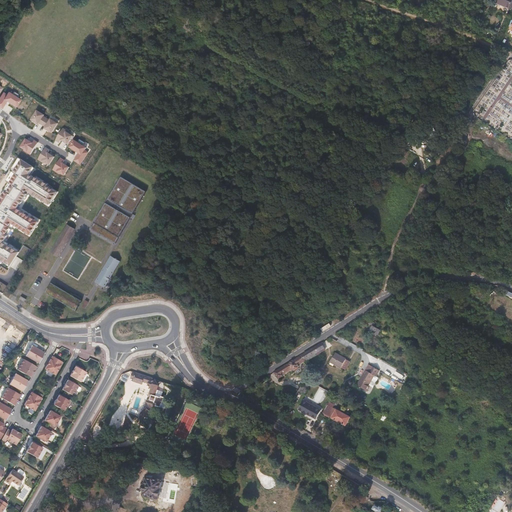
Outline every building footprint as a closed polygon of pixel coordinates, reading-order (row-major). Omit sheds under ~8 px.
[(0,98),(0,107),(2,109),(7,101),(16,107),(20,101),(17,98),(19,94),(14,91),(12,94),(9,92),(7,95),(3,93),(0,98)] [(42,125),(47,118),(44,116),(45,115),(38,110),(31,119),(38,124),(39,123),(42,125)] [(45,128),(52,133),(58,124),(51,119),(50,120),(47,118),(42,125),(46,127),(45,128)] [(430,124),(425,130),(434,138),(442,128),(437,123),(434,126),(431,124),(430,125),(430,124)] [(63,128),(56,140),(60,142),(62,140),(68,144),(73,136),(70,134),(71,132),(63,128)] [(30,156),(39,143),(35,140),(33,143),(26,139),(21,147),(24,149),(23,151),(30,156)] [(74,161),(81,165),(89,152),(85,150),(86,148),(83,145),(85,142),(80,140),(78,142),(74,140),(70,147),(79,153),(74,161)] [(50,165),(55,157),(49,153),(50,150),(46,147),(38,160),(45,164),(46,163),(50,165)] [(0,272),(7,276),(64,187),(16,157),(5,174),(13,178),(0,198),(0,272)] [(65,160),(61,158),(53,170),(60,174),(61,173),(65,175),(70,167),(63,163),(65,160)] [(90,228),(115,242),(145,190),(120,176),(90,228)] [(67,242),(75,228),(67,223),(59,237),(67,242)] [(59,237),(51,251),(58,256),(67,242),(59,237)] [(111,254),(95,280),(105,286),(120,259),(111,254)] [(77,309),(82,299),(81,298),(82,296),(75,292),(74,294),(52,281),(47,291),(77,309)] [(370,330),(378,334),(380,330),(374,327),(376,323),(370,320),(368,324),(373,326),(370,330)] [(426,346),(423,340),(415,344),(418,348),(422,346),(423,348),(426,346)] [(25,354),(31,343),(28,341),(22,352),(25,354)] [(313,348),(304,354),(307,359),(308,360),(325,350),(321,343),(313,348)] [(45,353),(32,345),(26,355),(39,363),(45,353)] [(346,359),(336,353),(331,362),(341,368),(342,367),(346,370),(350,362),(346,359)] [(304,354),(299,357),(287,364),(275,372),(279,379),(283,376),(282,374),(292,368),(293,369),(299,365),(298,364),(304,360),(307,359),(304,354)] [(63,363),(52,356),(45,369),(56,376),(63,363)] [(37,366),(24,358),(18,369),(31,377),(37,366)] [(80,368),(76,366),(71,375),(81,381),(86,372),(83,370),(80,368)] [(364,373),(362,377),(357,385),(368,391),(371,386),(369,385),(375,375),(376,376),(380,370),(372,366),(369,371),(366,370),(364,373)] [(134,372),(132,378),(135,379),(134,381),(143,383),(144,381),(146,376),(134,372)] [(15,373),(9,383),(22,391),(28,381),(15,373)] [(150,383),(152,388),(146,404),(154,407),(155,404),(157,397),(158,397),(160,391),(157,390),(159,386),(156,379),(146,376),(144,381),(150,383)] [(72,382),(68,380),(62,389),(73,396),(78,386),(75,384),(72,382)] [(301,386),(299,391),(303,393),(306,394),(308,389),(301,386)] [(20,394),(7,387),(1,397),(14,405),(20,394)] [(43,397),(32,391),(25,403),(36,410),(43,397)] [(63,397),(59,395),(53,404),(64,411),(69,401),(66,399),(63,397)] [(158,397),(157,397),(155,404),(157,404),(156,406),(161,408),(162,405),(163,405),(164,402),(165,402),(166,399),(162,397),(161,398),(158,397)] [(304,400),(299,410),(303,412),(302,412),(305,413),(307,415),(307,414),(311,416),(312,413),(318,416),(322,410),(304,400)] [(12,409),(0,402),(0,416),(1,417),(6,419),(12,409)] [(351,417),(328,405),(324,413),(335,419),(346,425),(351,417)] [(54,413),(50,410),(44,420),(55,427),(60,417),(57,415),(54,413)] [(44,429),(40,426),(35,436),(46,442),(51,433),(48,431),(44,429)] [(12,431),(8,429),(2,439),(6,441),(7,439),(16,444),(22,434),(13,429),(12,431)] [(35,444),(32,442),(26,451),(37,458),(42,448),(39,446),(35,444)] [(24,476),(12,469),(5,480),(9,484),(11,481),(18,485),(24,476)] [(144,481),(145,482),(143,490),(145,491),(144,495),(152,496),(151,497),(159,498),(162,480),(159,479),(160,479),(159,477),(156,477),(154,478),(147,477),(147,478),(145,478),(144,478),(144,481)]
